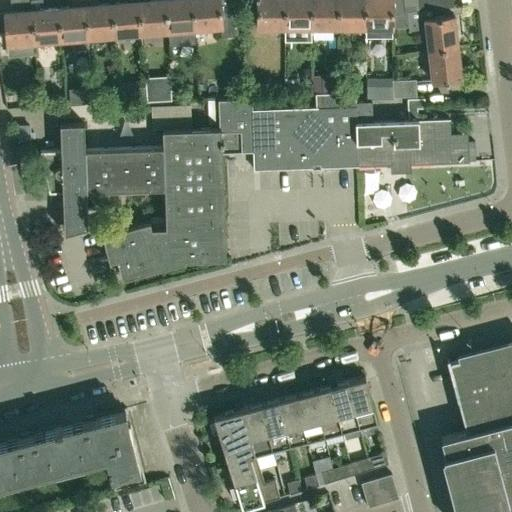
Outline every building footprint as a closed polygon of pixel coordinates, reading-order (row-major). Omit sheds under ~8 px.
[(29,0),(30,3),(31,9),(33,42),(60,40),(57,6),(43,8),(42,0),(29,0)] [(57,6),(60,40),(71,39),(72,50),(88,49),(87,37),(83,0),(72,0),(73,5),(57,6)] [(83,0),(87,37),(113,35),(110,2),(96,3),(96,0),(83,0)] [(110,2),(113,35),(140,33),(137,0),(126,0),(126,1),(110,2)] [(137,0),(140,33),(167,31),(164,0),(137,0)] [(164,0),(167,31),(194,29),(191,0),(164,0)] [(191,0),(194,29),(220,27),(221,35),(238,34),(235,0),(224,0),(225,4),(219,4),(218,0),(191,0)] [(257,0),(258,27),(285,27),(284,0),(257,0)] [(311,0),(284,0),(285,27),(285,38),(310,38),(310,27),(312,27),(311,0)] [(311,0),(312,27),(338,27),(338,0),(311,0)] [(338,0),(338,27),(365,27),(364,0),(338,0)] [(393,27),(393,0),(364,0),(365,27),(393,27)] [(404,0),(393,0),(393,27),(393,28),(408,26),(407,10),(406,10),(404,0)] [(404,0),(406,10),(407,10),(417,8),(416,0),(404,0)] [(416,0),(417,8),(429,7),(427,0),(416,0)] [(33,42),(31,9),(4,11),(7,44),(33,42)] [(427,48),(458,45),(454,14),(424,17),(427,48)] [(458,45),(427,48),(431,79),(461,76),(458,45)] [(172,99),(171,75),(145,77),(146,100),(172,99)] [(415,79),(393,79),(392,79),(392,96),(416,95),(415,79)] [(392,85),(373,83),(371,95),(390,98),(392,85)] [(316,92),(316,93),(316,106),(253,108),(252,97),(218,98),(219,119),(224,119),(225,130),(220,130),(221,150),(252,149),(253,168),(358,164),(356,121),(355,105),(354,91),(316,92)] [(417,119),(407,119),(373,120),(372,100),(356,100),(356,91),(354,91),(355,105),(356,121),(358,164),(390,163),(390,171),(404,171),(411,170),(410,162),(452,160),(451,133),(450,117),(417,119)] [(407,98),(407,108),(417,107),(424,107),(424,101),(424,97),(407,98)] [(191,126),(191,123),(190,104),(151,106),(152,125),(152,128),(158,128),(191,126)] [(224,119),(219,119),(219,126),(162,128),(162,145),(84,149),(83,122),(59,124),(60,146),(40,151),(49,192),(62,191),(62,206),(64,232),(75,229),(87,226),(86,190),(164,186),(166,225),(150,226),(149,220),(101,233),(109,259),(117,257),(122,276),(185,258),(225,257),(221,150),(220,130),(225,130),(224,119)] [(63,256),(51,260),(56,274),(68,270),(63,256)] [(466,430),(440,437),(445,453),(442,454),(457,511),(511,511),(511,339),(457,354),(458,357),(449,360),(449,359),(447,359),(450,370),(453,383),(457,398),(458,398),(466,430)] [(364,375),(346,380),(358,425),(376,420),(364,375)] [(336,382),(329,384),(341,430),(358,425),(346,380),(346,379),(336,382)] [(324,434),(341,430),(329,384),(319,387),(312,389),(324,434)] [(301,391),(294,393),(306,439),(324,434),(312,389),(311,388),(301,391)] [(284,396),(277,398),(284,425),(289,443),(306,439),(294,393),(284,396)] [(284,425),(277,398),(277,397),(266,400),(266,401),(259,402),(271,448),(289,443),(284,425)] [(259,402),(249,405),(240,408),(245,425),(254,453),(271,448),(259,402)] [(263,482),(254,453),(245,425),(240,408),(213,415),(241,508),(279,496),(273,478),(263,482)] [(129,426),(125,409),(65,425),(0,441),(0,483),(104,456),(114,492),(145,484),(129,426)] [(367,434),(383,429),(380,420),(364,425),(367,434)] [(369,468),(387,462),(384,451),(366,457),(369,468)] [(366,457),(332,467),(335,479),(369,468),(366,457)] [(332,467),(321,470),(324,482),(335,479),(332,467)] [(315,473),(303,476),(306,488),(318,484),(315,473)] [(398,497),(392,476),(391,473),(360,482),(367,506),(398,497)] [(286,481),(289,493),(301,489),(298,477),(286,481)] [(296,511),(294,503),(265,511),(296,511)]
